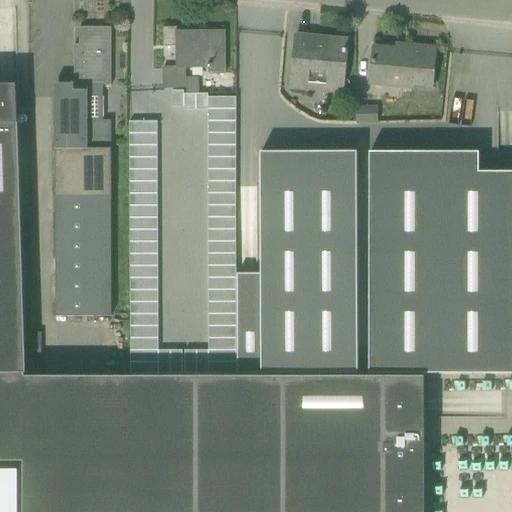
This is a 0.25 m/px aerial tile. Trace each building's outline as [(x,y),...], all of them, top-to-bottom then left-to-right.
[(74,74),(74,85),(56,86),(55,150),(55,317),(111,317),(111,149),(111,122),(102,122),(102,92),(87,92),(74,92),(74,86),(111,86),(111,48),(111,28),(79,28),(79,54),(74,54),(74,74)] [(162,69),(162,90),(175,90),(185,90),(185,69),(209,69),(209,74),(224,74),(224,69),(224,52),(224,32),(176,32),(176,28),(162,28),(162,48),(177,48),(177,68),(162,68),(162,69)] [(343,82),(345,66),(346,66),(346,63),(345,63),(347,41),(324,39),(323,50),(311,49),(312,38),(295,36),(291,84),(313,86),(314,80),(328,81),(328,88),(341,89),(340,93),(341,93),(342,82),(343,82)] [(431,90),(435,49),(407,46),(407,52),(373,49),(370,84),(431,90)] [(0,375),(24,375),(26,374),(18,125),(17,86),(0,86),(0,375)] [(171,92),(171,108),(183,107),(183,102),(183,95),(183,91),(171,92)] [(183,107),(183,111),(195,111),(195,95),(183,95),(183,102),(183,107)] [(195,95),(195,111),(207,111),(207,98),(207,95),(195,95)] [(207,111),(207,122),(236,122),(235,98),(207,98),(207,111)] [(376,108),(357,109),(357,123),(376,123),(376,108)] [(129,123),(129,135),(157,135),(157,122),(129,123)] [(207,122),(207,135),(236,135),(236,122),(207,122)] [(129,135),(129,147),(157,147),(157,135),(129,135)] [(207,135),(207,147),(236,147),(236,135),(207,135)] [(129,147),(129,159),(157,159),(157,147),(129,147)] [(207,147),(207,159),(236,159),(236,147),(207,147)] [(237,293),(237,375),(358,374),(357,153),(261,153),(261,275),(261,293),(237,293)] [(479,153),(369,153),(369,374),(511,374),(511,172),(479,173),(479,153)] [(129,159),(129,171),(157,171),(157,159),(129,159)] [(207,159),(207,171),(236,171),(236,159),(207,159)] [(129,171),(129,183),(157,183),(157,171),(129,171)] [(207,171),(207,183),(236,183),(236,171),(207,171)] [(129,183),(129,195),(157,195),(157,183),(129,183)] [(207,183),(207,195),(236,195),(236,183),(207,183)] [(129,195),(129,207),(157,207),(157,195),(129,195)] [(207,195),(207,207),(236,207),(236,195),(207,195)] [(129,207),(129,219),(157,219),(157,207),(129,207)] [(207,207),(207,219),(236,219),(236,207),(207,207)] [(129,219),(129,231),(157,231),(157,219),(129,219)] [(207,219),(207,231),(236,231),(236,219),(207,219)] [(129,231),(129,243),(157,243),(157,231),(129,231)] [(207,231),(208,243),(236,243),(236,231),(207,231)] [(129,243),(129,255),(157,255),(157,243),(129,243)] [(208,243),(208,255),(236,255),(236,243),(208,243)] [(129,255),(129,267),(157,267),(157,255),(129,255)] [(208,255),(208,267),(236,267),(236,255),(208,255)] [(129,267),(129,279),(157,279),(157,267),(129,267)] [(208,267),(208,279),(236,279),(236,267),(208,267)] [(129,279),(129,291),(157,291),(157,279),(129,279)] [(208,279),(208,291),(236,291),(236,279),(208,279)] [(129,291),(130,303),(158,303),(157,291),(129,291)] [(208,291),(208,303),(236,303),(236,291),(208,291)] [(130,303),(130,315),(158,315),(158,303),(130,303)] [(208,303),(208,315),(236,315),(236,303),(208,303)] [(130,315),(130,327),(158,327),(158,315),(130,315)] [(208,315),(208,327),(236,327),(236,315),(208,315)] [(130,327),(130,340),(158,339),(158,327),(130,327)] [(208,327),(208,339),(236,339),(236,327),(208,327)] [(130,340),(130,364),(158,363),(158,352),(158,339),(130,340)] [(208,351),(208,363),(236,363),(236,339),(208,339),(208,351)] [(130,364),(130,375),(170,375),(170,351),(158,352),(158,363),(130,364)] [(170,351),(170,375),(182,375),(182,351),(170,351)] [(184,351),(184,375),(196,375),(196,351),(184,351)] [(196,351),(196,375),(236,375),(236,363),(208,363),(208,351),(196,351)] [(24,375),(0,375),(0,462),(24,462),(23,511),(424,511),(425,377),(24,377),(24,375)] [(511,511),(511,450),(447,450),(447,511),(511,511)] [(0,511),(23,511),(24,462),(0,462),(0,511)]
